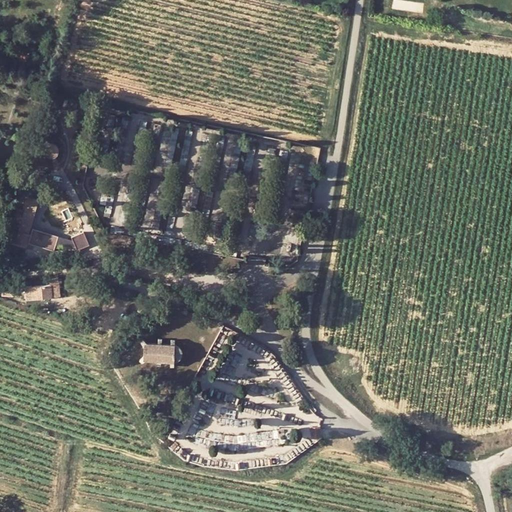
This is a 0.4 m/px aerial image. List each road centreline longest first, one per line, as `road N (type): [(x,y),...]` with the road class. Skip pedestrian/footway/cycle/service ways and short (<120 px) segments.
road 1 (unclassified): [(360,0),(306,325),(312,358),(340,400)]
road 2 (unclassified): [(0,270),(63,268),(112,278),(222,318),(261,334),(340,400)]
road 3 (unclassified): [(340,400),(395,438),(481,475)]
